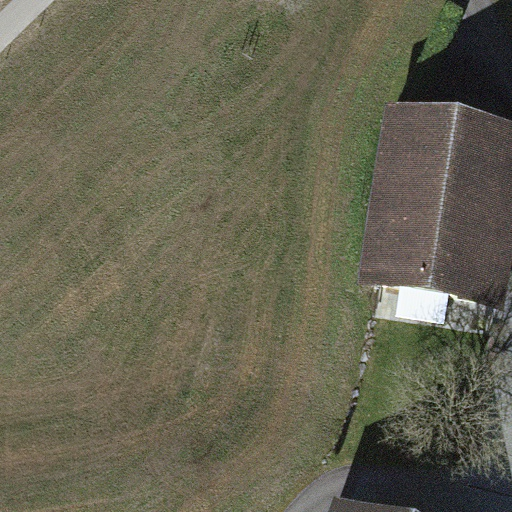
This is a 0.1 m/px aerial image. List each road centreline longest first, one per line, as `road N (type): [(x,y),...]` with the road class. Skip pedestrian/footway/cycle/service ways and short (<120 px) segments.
road 1 (residential): [(496,511),(511,435),(511,69),(476,0)]
road 2 (residential): [(309,511),(320,500),(358,489),(475,511)]
